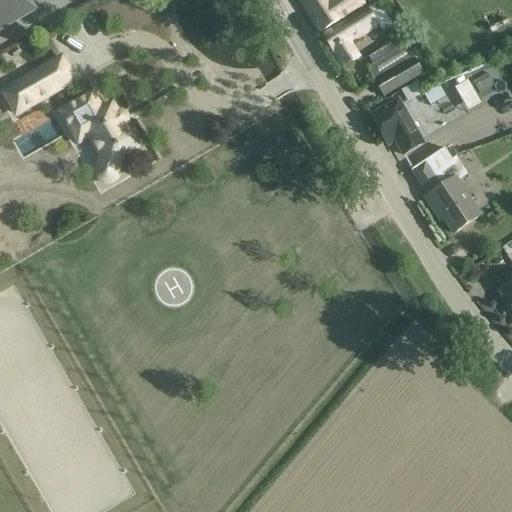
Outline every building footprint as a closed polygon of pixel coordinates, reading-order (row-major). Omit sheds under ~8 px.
[(0,0),(0,31),(35,12),(27,0),(0,0)] [(299,0),(320,33),(337,22),(367,3),(364,0),(299,0)] [(339,26),(322,36),(342,68),(359,58),(349,42),(362,34),(363,35),(378,26),(382,33),(393,26),(385,14),(378,2),(367,9),(367,8),(339,26)] [(425,73),(403,45),(368,69),(386,96),(425,73)] [(62,58),(38,72),(3,92),(16,114),(50,94),(75,80),(62,58)] [(497,94),(485,69),(453,85),(465,109),(497,94)] [(416,83),(401,91),(408,103),(423,95),(416,83)] [(439,86),(423,95),(430,107),(446,98),(439,86)] [(83,124),(101,156),(98,169),(97,170),(97,172),(97,174),(98,175),(98,177),(99,178),(100,180),(102,181),(103,182),(105,182),(107,183),(108,182),(110,182),(112,182),(113,181),(114,180),(116,178),(116,177),(117,175),(121,160),(138,150),(136,147),(135,142),(131,135),(127,132),(111,105),(102,111),(92,94),(61,112),(72,131),(83,124)] [(370,117),(385,144),(393,139),(403,156),(423,144),(398,101),(370,117)] [(427,159),(410,170),(428,197),(425,199),(434,212),(437,210),(453,234),(470,223),(481,216),(458,182),(468,175),(456,157),(452,160),(445,148),(427,159)] [(511,283),(500,292),(511,309),(511,283)]
